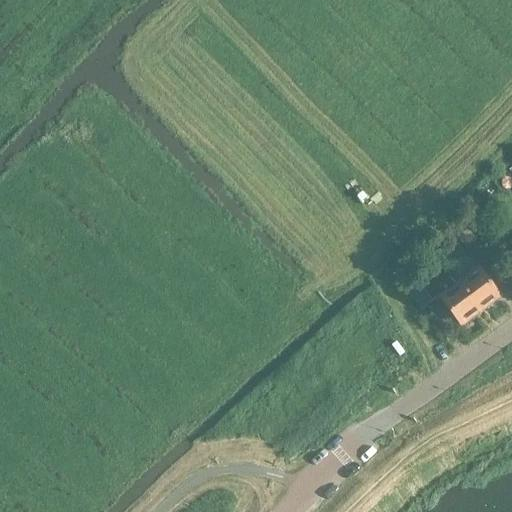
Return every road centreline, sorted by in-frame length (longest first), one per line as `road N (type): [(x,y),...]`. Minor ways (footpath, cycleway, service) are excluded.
road 1 (track): [(85,511),(311,287),(511,110)]
road 2 (track): [(358,250),(456,370)]
road 3 (residential): [(403,407),(511,332)]
road 4 (unclassified): [(310,486),(403,407)]
